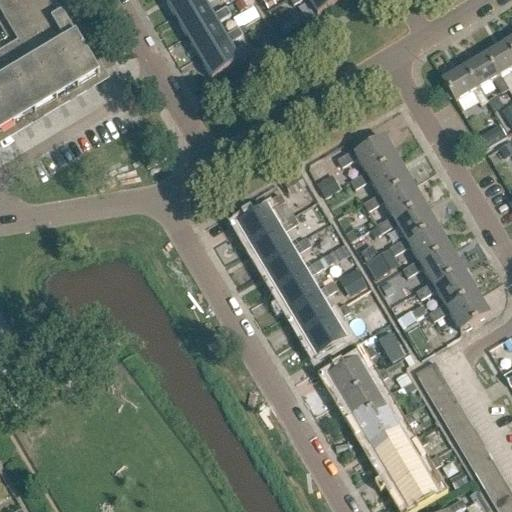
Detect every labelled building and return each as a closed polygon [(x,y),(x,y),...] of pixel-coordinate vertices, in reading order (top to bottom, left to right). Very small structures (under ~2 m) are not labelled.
[(0,135),(97,77),(51,0),(0,0),(0,13),(19,45),(0,56),(0,135)] [(164,0),(176,18),(201,3),(199,0),(164,0)] [(200,0),(199,0),(201,3),(176,18),(188,39),(213,24),(212,21),(203,8),(216,0),(200,0)] [(268,12),(275,8),(270,0),(263,5),(268,12)] [(317,18),(343,3),(340,0),(293,0),(289,2),(293,9),(307,1),(317,18)] [(279,30),(291,23),(285,12),(273,19),(279,30)] [(230,20),(225,13),(212,21),(213,24),(188,39),(200,59),(225,44),(224,42),(216,29),(230,20)] [(228,49),(242,41),(238,34),(224,42),(225,44),(200,59),(212,80),(238,65),(228,49)] [(511,60),(504,48),(484,60),(497,82),(500,80),(511,73),(511,60)] [(497,82),(484,60),(463,73),(477,95),(480,93),(493,85),(501,98),(508,94),(500,80),(497,82)] [(463,73),(442,85),(456,107),(473,97),(481,111),(488,106),(487,105),(480,93),(477,95),(463,73)] [(488,106),(494,116),(502,111),(496,100),(487,105),(488,106)] [(506,140),(499,128),(488,135),(495,146),(506,140)] [(357,165),(365,179),(367,182),(398,165),(384,142),(356,159),(354,156),(338,166),(342,174),(357,165)] [(411,187),(398,165),(367,182),(365,179),(350,188),(355,196),(370,187),(378,201),(380,204),(411,187)] [(326,201),(342,191),(331,174),(315,185),(326,201)] [(282,188),(289,200),(305,191),(298,179),(282,188)] [(423,209),(411,187),(380,204),(378,201),(364,210),(369,218),(383,209),(391,223),(393,226),(423,209)] [(238,231),(251,253),(280,236),(277,231),(269,218),(285,209),(280,200),(263,211),(265,215),(238,231)] [(406,248),(436,230),(423,209),(393,226),(391,223),(377,231),(380,237),(382,239),(396,231),(404,245),(406,248)] [(306,214),(292,222),(297,230),(311,222),(306,214)] [(292,222),(277,231),(280,236),(251,253),(264,275),(293,258),(290,253),(282,240),(297,230),(292,222)] [(419,270),(449,252),(436,230),(406,248),(404,245),(390,253),(395,262),(409,253),(418,267),(419,270)] [(306,244),(290,253),(293,258),(264,275),(278,297),(306,280),(304,275),(295,261),(311,252),(306,244)] [(366,267),(378,260),(372,250),(360,257),(366,267)] [(432,292),(462,274),(449,252),(419,270),(418,267),(403,276),(408,284),(422,275),(431,289),(432,292)] [(400,271),(395,262),(390,253),(378,260),(366,267),(365,267),(376,285),(400,271)] [(319,266),(304,275),(306,280),(278,297),(291,319),(319,302),(316,297),(308,283),(324,274),(319,266)] [(349,302),(367,292),(356,274),(339,284),(349,302)] [(445,314),(475,296),(462,274),(432,292),(431,289),(416,298),(421,306),(436,297),(444,311),(445,314)] [(332,288),(316,297),(319,302),(291,319),(304,341),(332,324),(330,319),(321,305),(337,296),(332,288)] [(459,336),(488,319),(475,296),(445,314),(444,311),(429,320),(434,327),(449,319),(459,336)] [(421,306),(416,298),(390,313),(397,324),(410,316),(411,312),(419,307),(421,306)] [(334,328),(351,318),(346,310),(330,319),(332,324),(304,341),(317,363),(345,346),(334,328)] [(371,333),(386,324),(377,310),(362,320),(371,333)] [(402,334),(416,326),(410,316),(397,324),(402,334)] [(405,361),(400,364),(406,374),(414,369),(403,349),(399,352),(405,361)] [(329,383),(343,405),(372,388),(369,383),(361,370),(376,361),(371,352),(355,362),(358,366),(329,383)] [(400,364),(405,361),(399,352),(388,358),(393,368),(400,364)] [(393,368),(388,358),(378,364),(383,373),(393,368)] [(416,378),(422,389),(441,378),(435,367),(416,378)] [(384,374),(369,383),(372,388),(343,405),(356,427),(385,410),(381,405),(373,391),(389,382),(384,374)] [(511,374),(503,380),(510,393),(511,391),(511,374)] [(446,387),(441,378),(422,389),(428,398),(446,387)] [(452,396),(446,387),(428,398),(433,407),(452,396)] [(408,400),(403,392),(397,396),(402,404),(408,400)] [(397,396),(381,405),(385,410),(356,427),(369,449),(398,432),(395,427),(387,413),(402,404),(397,396)] [(458,406),(452,396),(433,407),(439,417),(458,406)] [(445,427),(464,416),(458,406),(439,417),(445,427)] [(469,426),(464,416),(445,427),(451,437),(469,426)] [(410,418),(395,427),(398,432),(369,449),(382,471),(411,454),(408,449),(400,435),(415,426),(410,418)] [(475,435),(469,426),(451,437),(456,446),(475,435)] [(462,455),(480,444),(475,435),(456,446),(462,455)] [(423,440),(408,449),(411,454),(382,471),(395,493),(424,475),(421,471),(413,457),(428,448),(423,440)] [(486,453),(480,444),(462,455),(467,465),(486,453)] [(473,474),(492,463),(486,453),(467,465),(473,474)] [(426,479),(441,470),(437,462),(421,471),(424,475),(395,493),(406,511),(413,511),(437,498),(426,479)] [(497,472),(492,463),(473,474),(479,483),(497,472)] [(502,481),(497,472),(479,483),(484,492),(502,481)] [(455,495),(468,488),(462,477),(449,485),(455,495)] [(508,491),(502,481),(484,492),(490,502),(508,491)] [(511,501),(511,496),(508,491),(490,502),(495,511),(511,501)] [(495,511),(511,511),(511,501),(495,511)]
